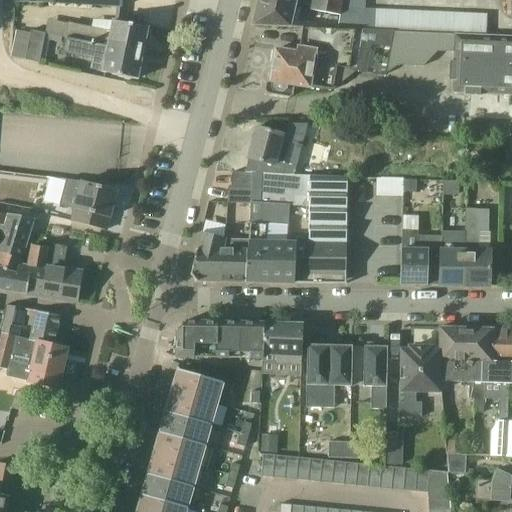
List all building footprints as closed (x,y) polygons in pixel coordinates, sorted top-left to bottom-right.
[(259,0),(253,26),(273,27),(289,27),(296,0),(314,4),(313,10),(339,15),(341,0),(259,0)] [(365,0),(346,0),(345,26),(365,8),(365,0)] [(365,8),(345,26),(371,28),(375,28),(376,9),(365,8)] [(376,9),(375,28),(386,29),(388,9),(376,9)] [(388,9),(386,29),(398,29),(399,10),(388,9)] [(399,10),(398,29),(409,30),(410,11),(399,10)] [(410,11),(409,30),(420,31),(421,11),(410,11)] [(432,12),(421,11),(420,31),(431,31),(432,12)] [(443,13),(432,12),(431,31),(442,32),(443,13)] [(443,13),(442,32),(453,33),(454,13),(443,13)] [(454,13),(453,33),(454,33),(464,33),(465,14),(454,13)] [(465,14),(464,33),(475,34),(477,14),(465,14)] [(477,14),(475,34),(487,35),(488,15),(477,14)] [(69,23),(66,38),(143,54),(145,43),(148,41),(150,34),(147,31),(148,28),(113,21),(111,32),(69,23)] [(437,51),(437,33),(302,28),(299,46),(277,42),(270,82),(266,84),(266,91),(268,95),(288,98),(291,95),(292,85),(313,88),(330,90),(334,67),(383,75),(398,65),(424,66),(437,51)] [(31,30),(25,60),(39,63),(46,33),(31,30)] [(511,36),(487,35),(454,34),(453,50),(451,94),(511,96),(511,36)] [(143,54),(66,38),(63,53),(105,61),(103,72),(137,79),(138,76),(141,75),(143,68),(140,65),(143,54)] [(275,174),(282,175),(285,176),(288,166),(277,165),(279,154),(299,159),(308,125),(290,124),(287,135),(257,128),(249,159),(258,161),(255,173),(275,174)] [(23,184),(27,185),(28,175),(0,170),(0,181),(13,183),(12,187),(22,188),(23,184)] [(232,188),(252,189),(252,173),(232,173),(232,188)] [(275,174),(255,173),(252,173),(252,189),(254,189),(252,204),(250,241),(250,246),(249,252),(248,251),(247,282),(280,283),(294,283),(295,243),(309,243),(310,176),(285,176),(282,175),(275,174)] [(346,278),(347,178),(310,176),(309,243),(295,243),(294,283),(337,284),(337,283),(337,277),(344,277),(345,278),(346,278)] [(402,196),(402,178),(375,177),(375,195),(402,196)] [(416,181),(404,180),(403,191),(416,192),(416,181)] [(116,191),(83,182),(72,222),(106,231),(116,191)] [(459,196),(459,182),(443,182),(443,196),(459,196)] [(232,188),(228,188),(227,203),(252,204),(254,189),(252,189),(232,188)] [(465,210),(465,232),(464,286),(489,287),(490,252),(476,252),(476,232),(488,233),(489,210),(465,210)] [(0,224),(5,225),(3,234),(2,235),(0,242),(0,251),(22,260),(34,219),(0,213),(0,224)] [(442,251),(442,237),(417,236),(417,231),(401,231),(401,250),(400,285),(441,286),(442,251)] [(442,232),(442,237),(442,251),(441,286),(464,286),(465,232),(454,232),(442,232)] [(225,239),(201,233),(191,275),(196,281),(217,282),(217,268),(221,268),(221,251),(222,251),(224,246),(225,239)] [(27,294),(76,303),(81,273),(64,270),(68,247),(49,244),(48,249),(44,270),(30,267),(27,294)] [(32,245),(28,267),(30,267),(44,270),(48,249),(32,245)] [(217,282),(247,282),(248,251),(249,252),(250,246),(224,246),(222,251),(221,251),(221,268),(217,268),(217,282)] [(0,289),(27,294),(30,267),(28,267),(20,265),(22,260),(0,251),(0,289)] [(31,327),(29,340),(55,346),(60,316),(6,306),(3,321),(2,320),(0,329),(0,333),(18,338),(20,327),(22,328),(25,316),(29,317),(27,326),(31,327)] [(245,323),(226,323),(225,323),(221,323),(185,322),(176,329),(177,330),(176,357),(218,358),(220,358),(224,358),(245,359),(256,359),(263,359),(263,355),(264,355),(265,323),(245,323)] [(267,323),(265,323),(264,355),(263,355),(263,359),(262,375),(302,376),(303,325),(269,324),(267,324),(267,323)] [(468,398),(484,398),(484,383),(473,382),(474,362),(465,361),(466,329),(439,328),(439,352),(438,381),(469,382),(468,398)] [(484,383),(484,398),(499,399),(498,419),(491,431),(490,455),(511,456),(511,420),(507,420),(508,384),(508,363),(498,363),(499,351),(492,351),(493,329),(466,329),(465,361),(474,362),(473,382),(484,383)] [(508,363),(508,384),(511,383),(511,329),(493,329),(492,351),(499,351),(498,363),(508,363)] [(0,333),(0,369),(7,370),(9,364),(30,369),(29,370),(30,370),(27,381),(27,380),(27,382),(58,389),(68,349),(55,346),(29,340),(18,338),(0,333)] [(334,408),(335,386),(333,386),(334,342),(332,342),(332,346),(327,346),(328,342),(317,342),(317,346),(307,345),(307,407),(334,408)] [(333,386),(335,386),(352,386),(352,385),(360,386),(361,348),(352,347),(352,346),(343,346),(343,343),(334,342),(333,386)] [(361,348),(360,386),(364,386),(364,387),(372,387),(371,409),(386,409),(387,347),(384,347),(384,344),(374,343),(374,347),(364,347),(364,348),(361,348)] [(399,392),(401,392),(401,402),(399,401),(399,416),(421,417),(422,402),(418,402),(419,390),(438,391),(438,381),(439,352),(431,352),(431,349),(408,348),(408,352),(400,351),(399,369),(397,369),(397,380),(399,380),(399,392)] [(223,383),(177,370),(171,392),(217,405),(223,383)] [(26,394),(16,391),(11,409),(21,411),(26,394)] [(217,405),(171,392),(165,413),(211,426),(217,405)] [(252,392),(251,404),(259,404),(260,392),(252,392)] [(484,414),(484,401),(475,400),(474,413),(484,414)] [(211,426),(165,413),(159,433),(205,446),(211,426)] [(244,422),(240,434),(248,436),(252,425),(244,422)] [(205,446),(159,433),(153,454),(199,467),(205,446)] [(240,434),(237,446),(245,448),(248,436),(240,434)] [(278,453),(278,436),(262,435),(261,452),(278,453)] [(446,441),(447,453),(447,455),(454,454),(454,453),(454,441),(446,441)] [(349,459),(350,443),(328,442),(327,458),(349,459)] [(350,443),(349,459),(361,459),(361,443),(350,443)] [(199,467),(153,454),(147,475),(193,488),(199,467)] [(262,476),(274,477),(276,455),(264,454),(262,476)] [(402,466),(402,454),(387,454),(387,465),(402,466)] [(288,457),(276,455),(274,477),(285,478),(288,457)] [(300,458),(288,457),(285,478),(297,479),(300,458)] [(311,459),(300,458),(297,479),(309,481),(311,459)] [(323,460),(311,459),(309,481),(321,482),(323,460)] [(335,461),(323,460),(321,482),(333,483),(335,461)] [(347,463),(335,461),(333,483),(345,484),(347,463)] [(359,464),(347,463),(345,484),(357,486),(359,464)] [(232,464),(229,476),(236,478),(240,466),(232,464)] [(371,465),(359,464),(357,486),(369,487),(371,465)] [(15,467),(3,465),(3,467),(0,480),(13,482),(15,467)] [(383,466),(371,465),(369,487),(380,488),(383,466)] [(395,467),(383,466),(380,488),(392,489),(395,467)] [(406,469),(395,467),(392,489),(404,491),(406,469)] [(418,470),(406,469),(404,491),(416,492),(418,470)] [(416,492),(428,493),(430,471),(418,470),(416,492)] [(448,473),(430,471),(428,493),(429,502),(450,500),(448,473)] [(511,480),(510,480),(510,478),(497,471),(492,481),(476,479),(474,498),(505,501),(505,503),(511,503),(511,480)] [(193,488),(147,475),(141,496),(187,509),(193,488)] [(229,476),(225,487),(233,489),(236,478),(229,476)] [(0,511),(6,511),(10,496),(0,494),(0,511)] [(186,511),(187,509),(141,496),(136,511),(186,511)] [(449,511),(451,511),(450,500),(429,502),(429,511),(449,511)] [(279,511),(291,511),(293,505),(281,503),(279,511)]
